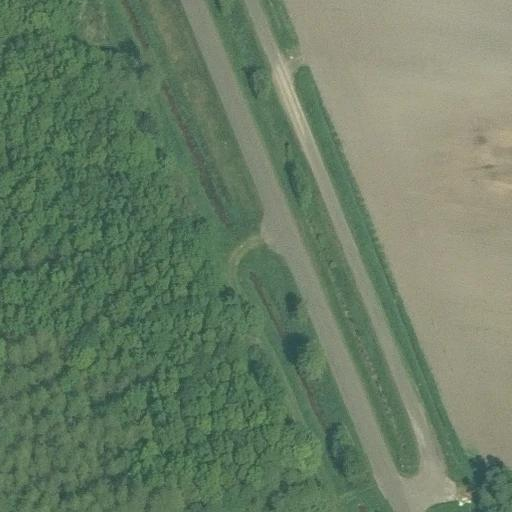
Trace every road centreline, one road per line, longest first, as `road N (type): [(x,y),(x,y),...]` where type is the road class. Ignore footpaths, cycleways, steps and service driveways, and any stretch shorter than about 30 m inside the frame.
road 1 (unclassified): [(233,0),(427,453),(426,484),(406,511)]
road 2 (unclassified): [(204,0),(401,511)]
road 3 (track): [(291,222),(219,246),(330,511)]
